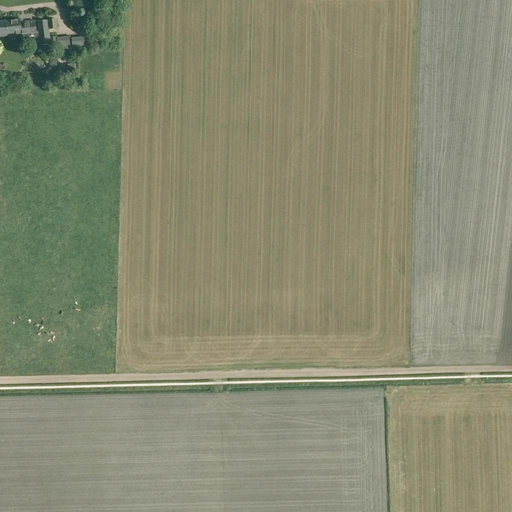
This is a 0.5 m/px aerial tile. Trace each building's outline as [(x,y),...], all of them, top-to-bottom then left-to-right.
[(19,22),(19,20),(0,22),(0,36),(0,37),(19,35),(18,30),(19,22)] [(20,20),(19,20),(19,22),(18,30),(19,35),(36,33),(35,21),(20,23),(20,20)] [(49,30),(57,29),(56,20),(48,21),(49,30)] [(37,22),(39,43),(39,46),(43,45),(43,52),(50,51),(49,45),(50,45),(47,21),(37,22)] [(70,36),(57,38),(58,50),(71,48),(70,36)] [(73,51),(85,50),(84,37),(71,38),(73,51)]
